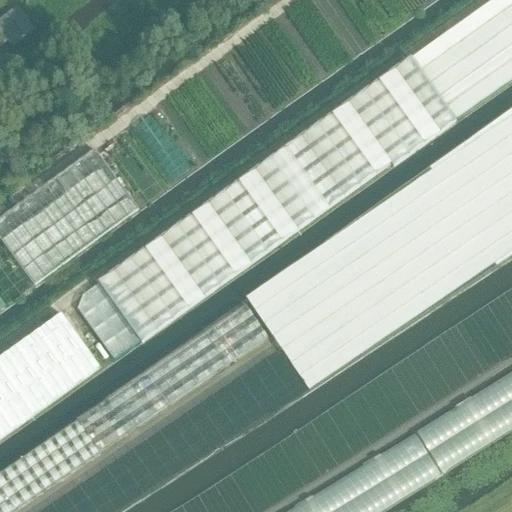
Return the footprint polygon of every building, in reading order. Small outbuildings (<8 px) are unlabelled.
[(0,44),(6,40),(12,48),(36,30),(18,7),(0,20),(0,44)] [(414,61),(97,287),(139,346),(456,119),(414,61)] [(95,152),(0,221),(0,240),(34,287),(139,211),(95,152)] [(0,475),(0,511),(13,511),(99,455),(99,454),(267,340),(245,307),(76,422),(77,423),(0,475)] [(0,361),(0,441),(100,370),(62,317),(0,361)]
